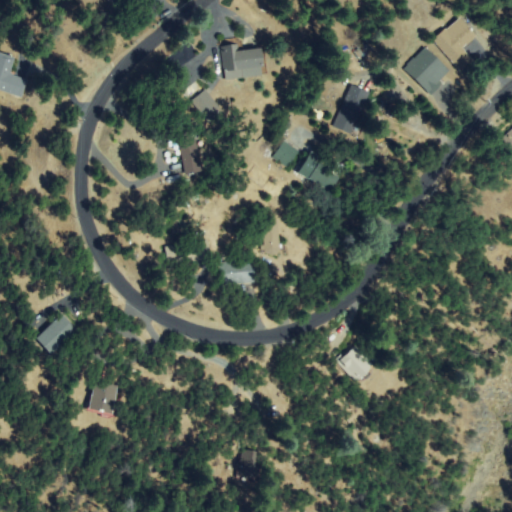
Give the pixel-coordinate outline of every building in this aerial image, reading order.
[(462,49),(472,60),(461,70),(435,40),(459,19),(475,37),(462,49)] [(263,47),(264,76),(224,77),(223,49),(263,47)] [(423,49),(449,71),(432,91),(406,68),(423,49)] [(0,56),(11,58),(8,77),(24,79),(21,98),(3,95),(4,88),(0,87),(0,56)] [(367,93),(352,131),(336,125),(351,87),(367,93)] [(221,114),(210,123),(192,100),(204,91),(221,114)] [(163,127),(175,125),(174,120),(188,117),(199,171),(186,174),(179,140),(166,143),(163,127)] [(511,159),(511,160),(496,143),(511,129),(511,159)] [(274,156),(282,143),(296,152),(287,165),(274,156)] [(302,166),(312,151),(334,167),(323,182),(302,166)] [(266,218),(278,218),(276,254),(264,253),(266,218)] [(205,242),(208,257),(168,266),(165,251),(205,242)] [(216,266),(249,257),(256,280),(223,289),(216,266)] [(59,315),(75,331),(53,353),(37,336),(59,315)] [(337,360),(355,344),(373,363),(355,380),(337,360)] [(117,385),(114,414),(91,412),(93,383),(117,385)] [(236,478),(242,448),(261,452),(254,482),(236,478)]
